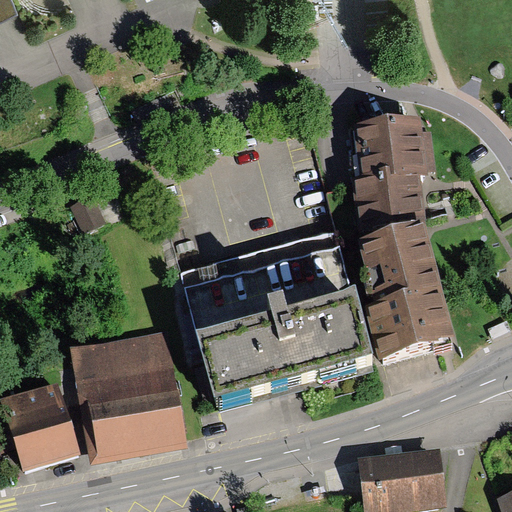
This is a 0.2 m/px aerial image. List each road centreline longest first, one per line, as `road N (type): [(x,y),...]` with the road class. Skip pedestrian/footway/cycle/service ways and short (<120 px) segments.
road 1 (residential): [(511,165),(478,120),(448,102),(408,91),(322,93),(226,108),(0,202)]
road 2 (tertiary): [(511,372),(341,437),(49,502)]
